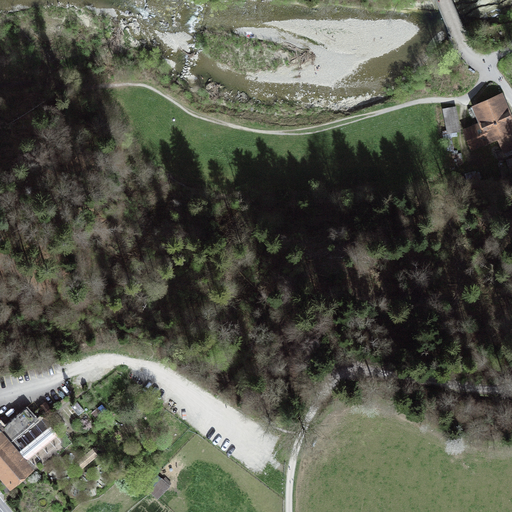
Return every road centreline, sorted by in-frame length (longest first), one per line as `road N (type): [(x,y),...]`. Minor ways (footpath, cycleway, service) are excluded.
road 1 (unclassified): [(511,387),(484,391),(361,369),(339,375),(302,430),(288,511)]
road 2 (track): [(511,453),(467,446),(379,406),(351,406),(302,430)]
road 3 (unclassified): [(442,0),(466,52),(511,96)]
